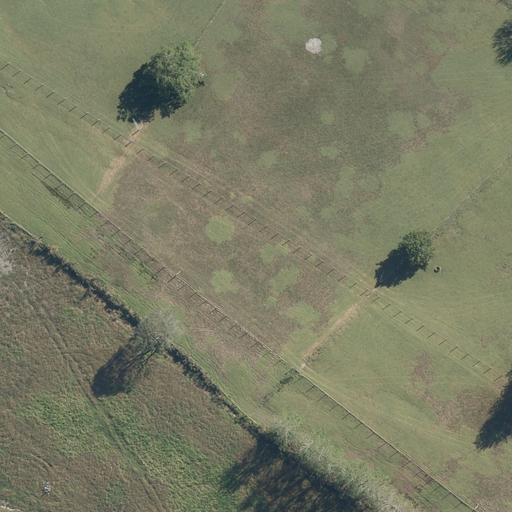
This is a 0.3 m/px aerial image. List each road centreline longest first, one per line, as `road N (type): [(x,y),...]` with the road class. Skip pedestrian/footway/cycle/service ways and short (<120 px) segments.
road 1 (unknown): [(0,169),(434,511)]
road 2 (unknown): [(195,511),(193,496),(269,375)]
